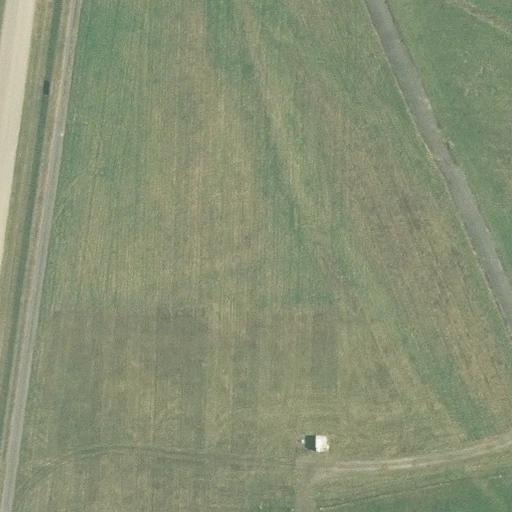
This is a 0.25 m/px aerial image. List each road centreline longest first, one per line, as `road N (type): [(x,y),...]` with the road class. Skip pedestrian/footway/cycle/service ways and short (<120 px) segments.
road 1 (track): [(308,484),(77,479),(47,489),(20,511)]
road 2 (unclassified): [(0,170),(22,0)]
